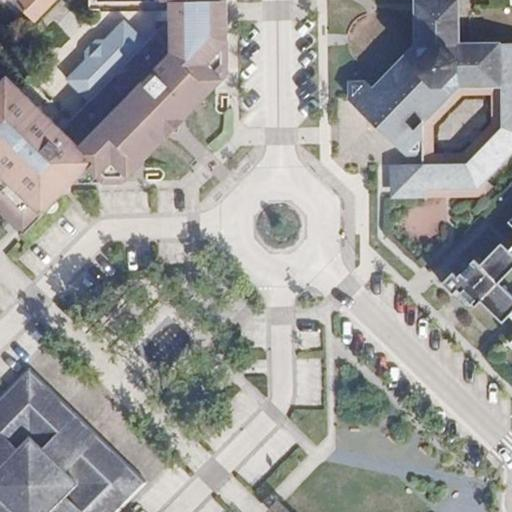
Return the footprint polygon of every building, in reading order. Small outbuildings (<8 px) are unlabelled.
[(55,118),(45,109),(0,65),(0,211),(21,232),(66,184),(70,180),(89,181),(93,183),(96,180),(124,180),(136,165),(176,125),(229,70),(229,0),(170,0),(171,20),(146,38),(122,16),(100,39),(96,36),(82,50),(86,54),(64,76),(87,98),(70,116),(59,115),(55,118)] [(11,0),(11,1),(32,23),(54,0),(11,0)] [(502,84),(502,39),(461,38),(461,0),(404,0),(404,52),(372,83),(367,78),(348,77),(348,96),(408,154),(423,155),(424,135),(416,126),(461,84),(502,84)] [(482,197),(511,165),(511,39),(502,39),(502,84),(501,126),(468,159),(392,159),(392,196),(425,196),(482,197)] [(511,277),(511,241),(510,240),(490,259),(484,254),(467,272),(463,268),(450,281),(462,293),(469,285),(488,304),(507,321),(511,316),(511,281),(510,280),(511,277)] [(469,285),(462,293),(476,308),(488,304),(469,285)] [(0,395),(0,511),(118,511),(145,485),(25,369),(0,395)]
